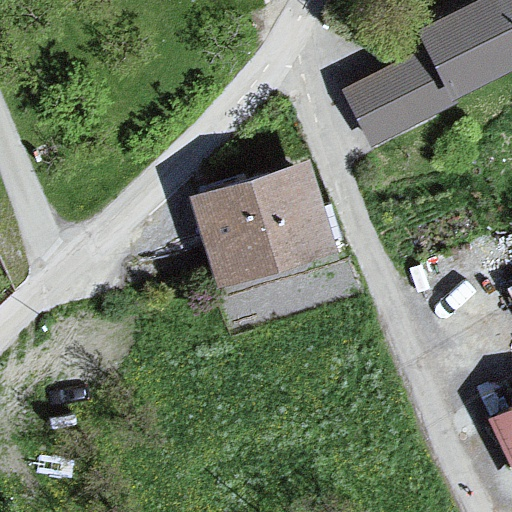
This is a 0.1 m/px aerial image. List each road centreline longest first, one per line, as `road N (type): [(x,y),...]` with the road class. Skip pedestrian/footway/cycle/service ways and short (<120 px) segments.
road 1 (residential): [(285,41),(479,511)]
road 2 (residential): [(285,41),(244,93),(0,331)]
